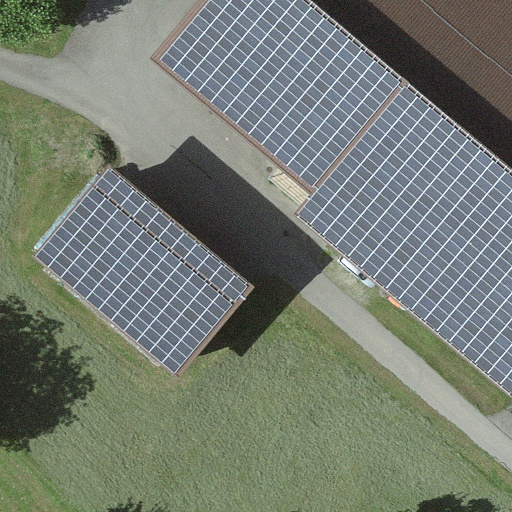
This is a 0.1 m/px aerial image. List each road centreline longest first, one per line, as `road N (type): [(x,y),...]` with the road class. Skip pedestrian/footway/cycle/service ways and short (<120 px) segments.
road 1 (unclassified): [(511,447),(160,134)]
road 2 (unclassified): [(160,134),(0,49)]
road 3 (unclassified): [(160,134),(126,0)]
